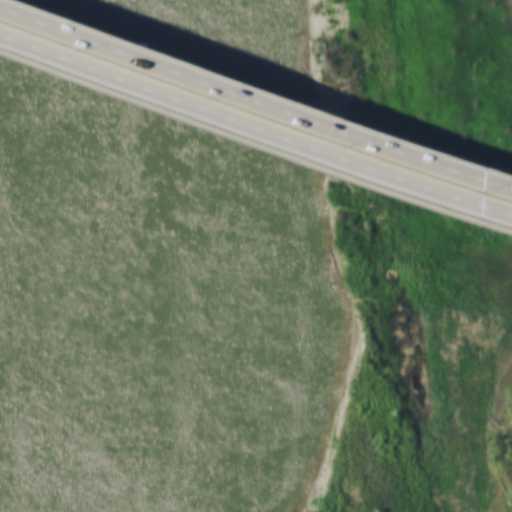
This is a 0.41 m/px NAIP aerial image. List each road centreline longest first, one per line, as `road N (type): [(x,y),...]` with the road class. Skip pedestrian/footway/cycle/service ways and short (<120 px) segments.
road 1 (motorway): [(0,26),(511,209)]
road 2 (motorway): [(511,182),(2,0)]
